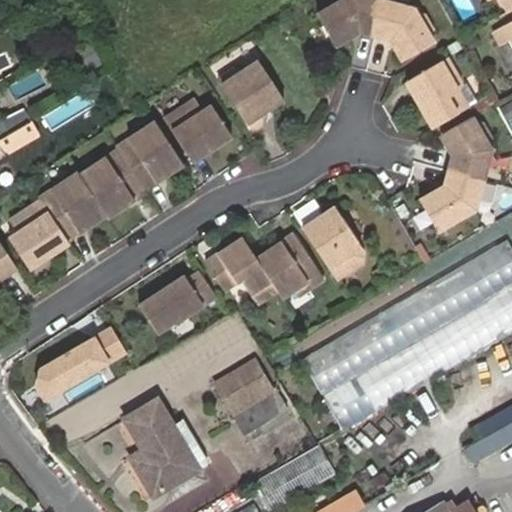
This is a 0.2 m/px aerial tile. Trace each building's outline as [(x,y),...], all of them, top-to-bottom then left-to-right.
[(358,32),(376,36),(385,0),(384,0),(339,0),(317,13),(335,45),(358,32)] [(385,0),(376,36),(391,40),(401,58),(433,40),(430,36),(432,28),(423,14),(416,13),(413,7),(385,0)] [(511,0),(499,0),(507,12),(511,8),(511,0)] [(511,20),(495,30),(502,43),(511,62),(511,20)] [(493,48),(502,43),(495,30),(486,35),(493,48)] [(407,82),(434,128),(469,108),(459,92),(461,81),(447,58),(407,82)] [(260,114),(266,110),(284,99),(259,61),(245,70),(235,68),(218,80),(250,130),(264,121),(260,114)] [(163,118),(191,161),(230,135),(210,104),(201,110),(193,98),(163,118)] [(2,126),(24,114),(23,111),(1,123),(2,126)] [(0,138),(0,139),(8,135),(7,133),(28,120),(24,114),(2,126),(1,123),(0,123),(0,138)] [(451,154),(447,171),(484,181),(492,149),(489,144),(491,137),(483,122),(476,121),(473,116),(441,135),(451,154)] [(143,189),(182,164),(154,121),(116,147),(117,149),(143,189)] [(0,138),(0,158),(9,153),(0,139),(0,138)] [(105,215),(107,218),(145,192),(143,189),(117,149),(79,175),(105,215)] [(484,181),(447,171),(443,186),(420,200),(438,232),(477,210),(484,181)] [(105,215),(79,175),(77,172),(39,198),(39,200),(66,241),(105,215)] [(28,269),(68,243),(66,241),(39,200),(9,221),(17,233),(8,238),(28,269)] [(332,208),(300,229),(335,280),(360,264),(362,253),(332,208)] [(276,291),(282,299),(295,290),(299,296),(324,279),(294,233),(255,259),(276,291)] [(255,259),(241,238),(205,261),(225,290),(241,279),(258,304),(276,291),(255,259)] [(511,247),(507,240),(300,358),(341,428),(511,330),(511,247)] [(0,278),(16,268),(0,243),(0,278)] [(216,298),(199,272),(188,280),(185,276),(141,305),(158,334),(176,322),(177,323),(216,298)] [(174,381),(246,337),(233,314),(160,359),(174,381)] [(65,354),(38,369),(36,385),(45,400),(126,354),(110,327),(65,352),(65,354)] [(257,361),(218,381),(245,433),(276,415),(265,395),(273,391),(257,361)] [(196,466),(206,460),(184,422),(173,428),(158,401),(124,420),(143,453),(144,454),(149,451),(152,456),(134,467),(152,498),(199,471),(196,466)] [(511,414),(462,444),(464,448),(471,460),(511,436),(511,414)] [(266,506),(339,477),(326,447),(254,475),(266,506)] [(144,454),(143,453),(130,460),(134,467),(152,456),(149,451),(144,454)] [(209,466),(206,460),(196,466),(199,471),(209,466)] [(350,489),(311,511),(348,511),(361,505),(350,489)]
